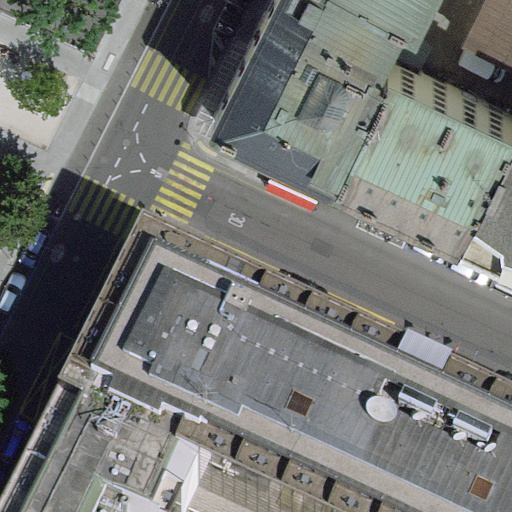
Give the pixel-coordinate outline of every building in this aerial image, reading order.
[(404,4),(395,0),(268,0),(256,26),(211,114),(275,144),(339,174),(388,66),(377,61),(404,4)] [(395,0),(404,4),(420,13),(426,0),(395,0)] [(511,0),(485,0),(466,38),(511,60),(511,0)] [(511,108),(394,54),(388,66),(339,174),(396,201),(459,230),(511,118),(511,108)] [(511,118),(459,230),(511,254),(511,118)] [(183,485),(240,511),(511,511),(511,427),(445,396),(144,256),(105,334),(58,427),(183,485)] [(15,511),(169,511),(183,485),(58,427),(17,508),(15,511)] [(240,511),(183,485),(169,511),(240,511)]
